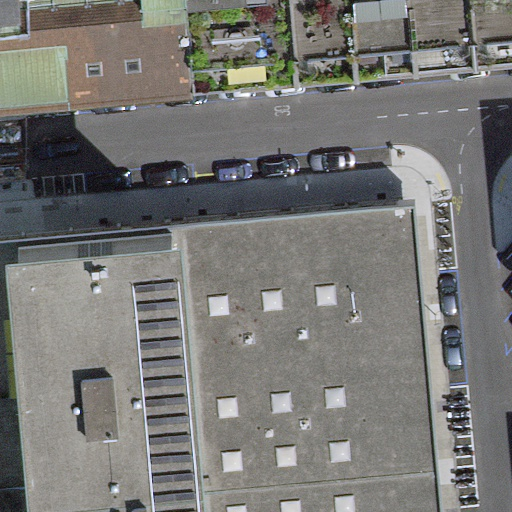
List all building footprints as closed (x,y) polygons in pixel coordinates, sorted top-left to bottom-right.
[(0,0),(0,79),(65,74),(59,0),(0,0)] [(59,0),(65,74),(196,62),(189,0),(59,0)] [(189,0),(196,62),(382,47),(377,0),(189,0)] [(511,0),(377,0),(382,47),(511,35),(511,0)] [(443,511),(416,196),(173,216),(194,459),(199,511),(443,511)] [(194,459),(173,216),(19,230),(41,473),(194,459)] [(45,511),(41,473),(19,230),(0,232),(0,511),(45,511)] [(199,511),(194,459),(41,473),(45,511),(199,511)]
